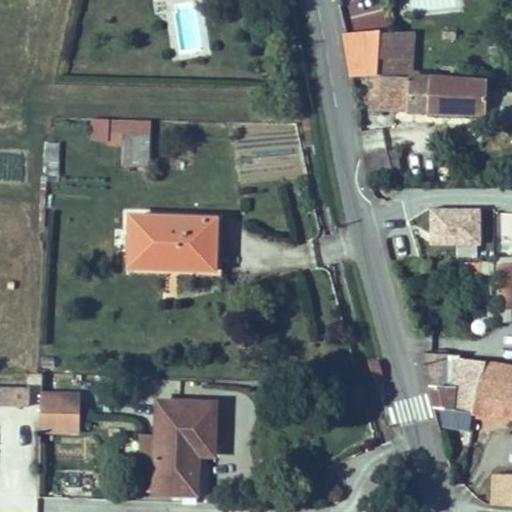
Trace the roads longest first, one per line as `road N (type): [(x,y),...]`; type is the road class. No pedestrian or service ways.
road 1 (tertiary): [(314,0),(359,214),(439,511)]
road 2 (unknown): [(359,214),(440,202),(511,207)]
